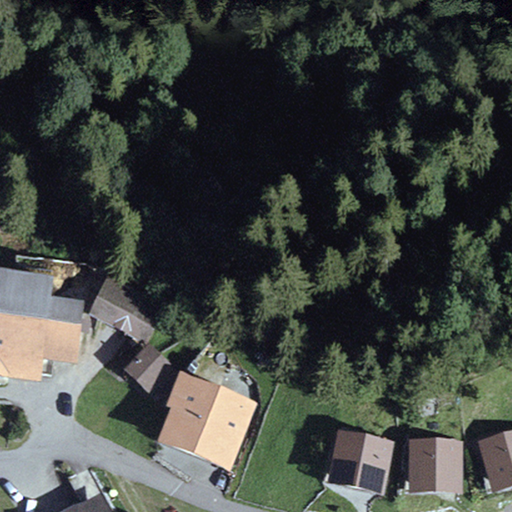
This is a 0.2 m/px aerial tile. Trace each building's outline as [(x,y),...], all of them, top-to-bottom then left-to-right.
[(0,227),(3,230),(13,216),(0,207),(0,227)] [(51,376),(53,357),(72,359),(78,317),(43,313),(47,283),(0,277),(0,370),(36,375),(51,376)] [(98,317),(143,339),(156,311),(111,290),(98,317)] [(157,381),(164,387),(174,377),(148,353),(130,372),(149,389),(157,381)] [(223,462),(243,410),(180,386),(171,409),(183,413),(172,441),(223,462)] [(348,437),(338,480),(377,488),(384,444),(348,437)] [(418,454),(418,487),(452,487),(453,454),(447,454),(447,446),(427,446),(427,454),(418,454)] [(511,446),(489,453),(497,486),(511,482),(511,446)]
